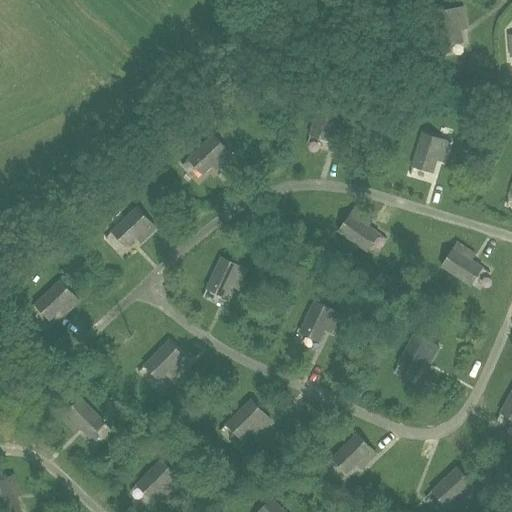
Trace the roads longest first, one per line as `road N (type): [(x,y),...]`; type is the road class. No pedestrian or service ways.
road 1 (residential): [(146,283),(204,340),(411,435),(445,433),(470,414),(511,323)]
road 2 (residential): [(511,238),(338,186),(296,183),(256,193),(224,214),(146,283)]
road 3 (residential): [(98,511),(50,465),(0,454)]
